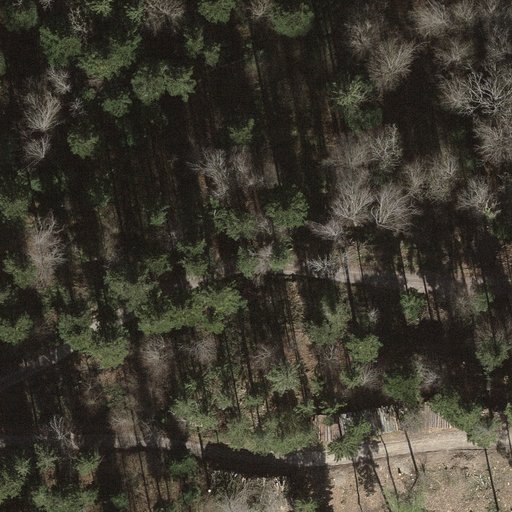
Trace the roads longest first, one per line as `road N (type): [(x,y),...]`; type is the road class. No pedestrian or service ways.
road 1 (track): [(511,289),(286,268),(224,273),(0,386)]
road 2 (track): [(511,441),(270,458),(133,439),(0,438)]
